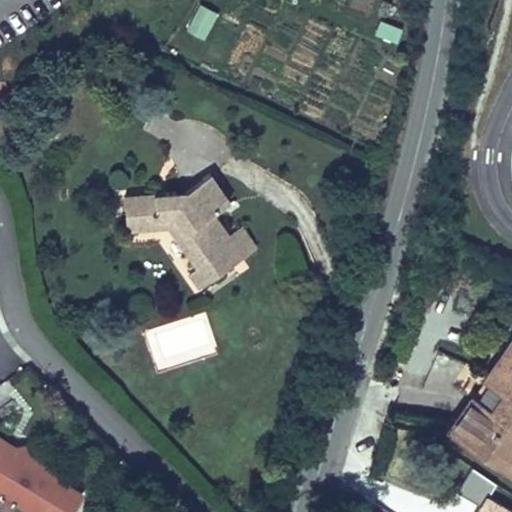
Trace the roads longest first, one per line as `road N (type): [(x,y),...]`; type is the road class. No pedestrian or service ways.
road 1 (tertiary): [(445,0),(412,172),(309,511)]
road 2 (residential): [(203,511),(39,341),(17,306),(0,222)]
road 3 (residential): [(511,223),(496,203),(486,154),(511,88)]
